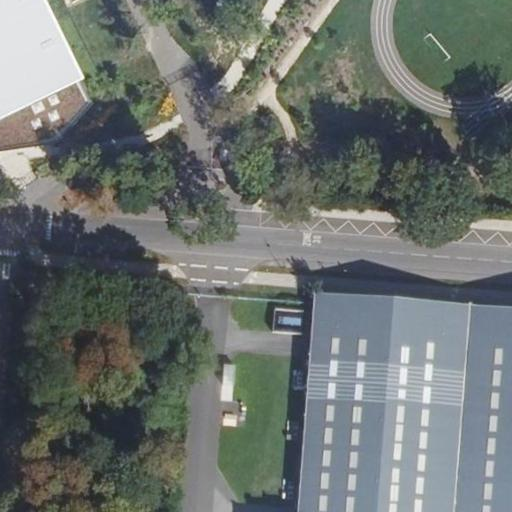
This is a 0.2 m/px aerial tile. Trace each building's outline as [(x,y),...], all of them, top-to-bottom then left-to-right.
[(0,0),(0,149),(50,141),(67,123),(85,99),(73,77),(36,0),(0,0)] [(511,118),(511,71),(490,105),(511,118)] [(511,511),(511,310),(317,294),(306,420),(300,420),(300,411),(282,409),(287,341),(297,341),(297,333),(288,332),(290,307),(253,304),(241,446),(225,445),(220,508),(265,511),(270,449),(278,449),(281,418),(287,418),(287,427),(306,428),(303,480),(286,478),(283,511),(511,511)] [(132,331),(134,302),(120,301),(118,330),(132,331)] [(270,449),(265,511),(268,511),(272,511),(278,449),(270,449)]
